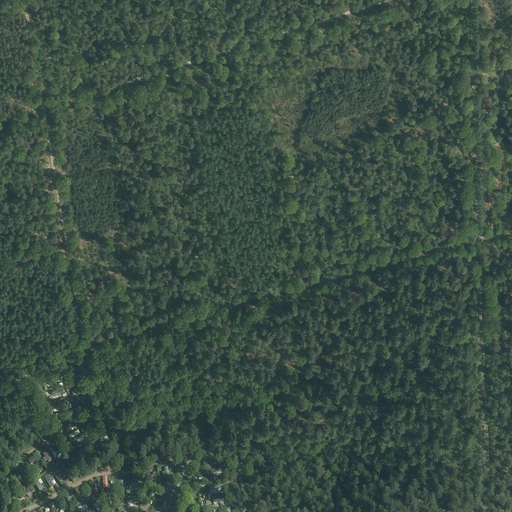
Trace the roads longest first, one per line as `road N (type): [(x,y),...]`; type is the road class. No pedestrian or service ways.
road 1 (track): [(472,0),(485,511)]
road 2 (track): [(511,232),(83,344)]
road 3 (track): [(384,0),(149,75)]
road 4 (track): [(83,344),(43,107)]
